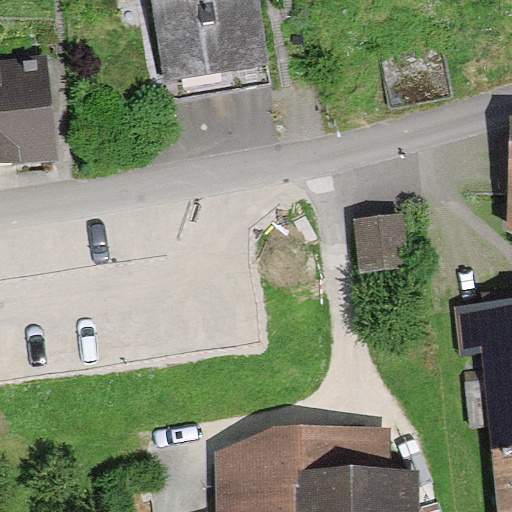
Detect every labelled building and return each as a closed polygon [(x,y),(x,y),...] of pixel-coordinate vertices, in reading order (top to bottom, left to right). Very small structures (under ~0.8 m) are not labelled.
[(258,0),(152,0),(170,105),(273,88),(258,0)] [(0,174),(59,168),(47,62),(0,67),(0,174)] [(402,288),(394,219),(346,224),(353,293),(402,288)] [(511,511),(511,305),(456,309),(459,359),(488,357),(498,511),(511,511)] [(391,471),(391,431),(271,433),(217,460),(217,511),(423,511),(423,471),(391,471)]
